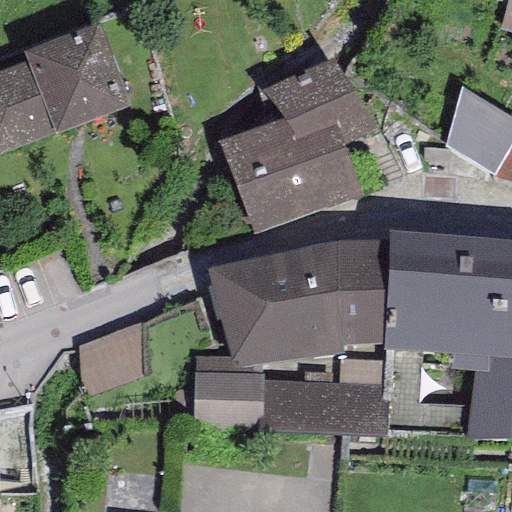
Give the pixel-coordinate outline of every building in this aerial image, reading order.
[(511,0),(505,0),(498,29),(511,32),(511,0)] [(27,61),(0,70),(0,155),(130,107),(98,22),(23,50),(27,61)] [(333,60),(262,91),(285,118),(216,140),(252,235),(361,197),(341,142),(377,127),(333,60)] [(511,116),(460,86),(445,147),(494,174),(511,143),(511,116)] [(511,183),(511,143),(494,174),(492,179),(511,183)] [(511,242),(387,229),(386,243),(383,343),(383,350),(454,355),(451,371),(475,373),(468,440),(511,436),(511,242)] [(335,243),(208,270),(230,357),(234,369),(261,366),(342,355),(340,344),(383,343),(386,243),(335,243)] [(136,332),(80,352),(83,399),(137,377),(136,332)] [(230,357),(193,357),(190,431),(386,437),(387,401),(381,402),(383,361),(338,361),(338,375),(302,373),(301,383),(261,381),(261,366),(234,369),(230,357)]
